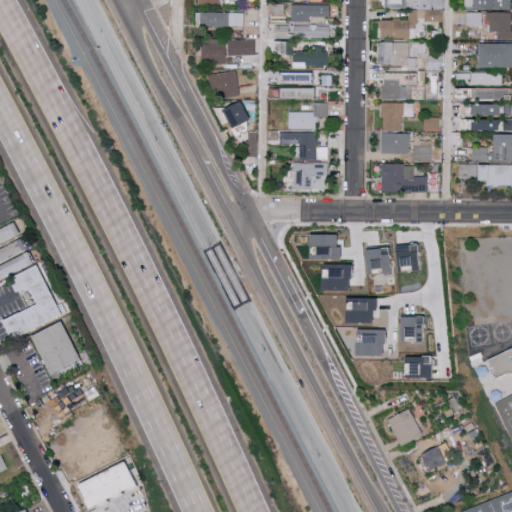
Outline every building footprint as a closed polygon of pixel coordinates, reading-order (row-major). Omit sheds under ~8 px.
[(511,0),(474,0),(475,8),(511,8),(511,0)] [(330,4),(291,5),(292,22),(310,22),(310,17),(330,16),(330,4)] [(411,38),(411,27),(417,27),(417,18),(425,18),(425,9),(409,9),(409,19),(382,19),(382,38),(411,38)] [(444,9),(426,9),(426,21),(444,21),(444,9)] [(245,12),(197,12),(197,26),(244,26),(245,12)] [(468,26),(482,26),(481,12),(467,12),(468,26)] [(498,39),(511,39),(511,12),(489,12),(488,31),(498,31),(498,39)] [(330,37),(330,25),(294,26),(294,38),(330,37)] [(257,55),(256,39),(230,40),(230,55),(257,55)] [(295,42),(275,41),(274,52),(294,53),(294,66),(329,67),(329,50),(295,49),(295,42)] [(410,42),(378,42),(379,65),(417,65),(417,57),(410,57),(410,42)] [(228,63),(227,43),(202,44),(203,63),(228,63)] [(511,43),(481,43),(481,67),(511,67),(511,43)] [(443,55),(429,55),(429,69),(443,68),(443,55)] [(222,88),(223,97),(240,96),(239,71),(211,73),(212,88),(222,88)] [(384,99),(412,99),(411,85),(409,85),(409,72),(384,73),(384,99)] [(471,84),(502,85),(502,73),(472,72),(471,84)] [(316,98),(317,88),(282,88),(282,98),(316,98)] [(476,99),(506,99),(506,88),(476,88),(476,99)] [(252,121),(245,102),(220,111),(224,121),(231,118),(235,128),(252,121)] [(289,111),(289,129),(317,129),(317,116),(329,117),(329,102),(314,102),(314,111),(289,111)] [(404,130),(404,116),(414,116),(414,102),(383,102),(383,129),(404,130)] [(474,115),(505,115),(505,104),(473,104),(474,115)] [(473,130),(511,130),(511,119),(474,119),(473,130)] [(317,133),(281,132),(281,144),(297,144),(297,158),(327,159),(327,148),(317,147),(317,133)] [(383,153),(410,154),(410,133),(383,132),(383,153)] [(511,161),(511,133),(494,134),(494,152),(488,152),(488,147),(473,146),(473,161),(511,161)] [(432,146),(417,145),(416,159),(431,160),(432,146)] [(328,190),(327,162),(295,162),(296,191),(328,190)] [(382,191),(428,192),(428,176),(413,176),(414,164),(382,163),(382,191)] [(459,178),(477,178),(477,164),(460,163),(459,178)] [(511,164),(480,165),(481,185),(511,183),(511,164)] [(0,243),(21,232),(15,221),(0,229),(0,243)] [(340,233),(314,232),(313,257),(344,258),(344,245),(340,245),(340,233)] [(0,248),(0,277),(33,262),(23,238),(0,248)] [(422,243),(401,244),(402,270),(423,269),(422,243)] [(371,272),(393,271),(392,246),(370,247),(371,272)] [(354,289),(355,264),(326,263),(325,289),(354,289)] [(63,315),(39,264),(12,277),(18,291),(31,285),(39,303),(6,319),(14,337),(63,315)] [(350,322),(376,321),(376,309),(373,309),(372,300),(349,300),(350,322)] [(404,315),(404,340),(427,340),(427,315),(404,315)] [(34,332),(50,375),(82,363),(66,321),(34,332)] [(359,354),(387,355),(388,328),(360,328),(359,354)] [(511,348),(490,358),(499,378),(511,372),(511,348)] [(435,355),(409,355),(408,376),(435,377),(435,355)] [(511,432),(500,406),(498,402),(511,395),(511,432)] [(401,445),(423,436),(412,408),(390,417),(401,445)] [(448,462),(442,446),(419,455),(425,472),(448,462)] [(0,471),(8,468),(0,451),(0,471)] [(465,511),(479,506),(511,492),(511,511),(465,511)]
